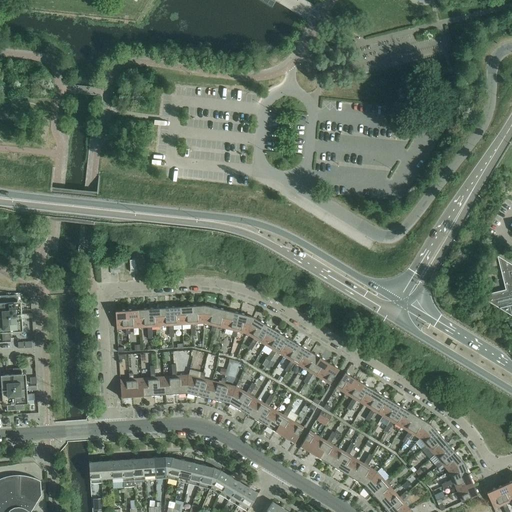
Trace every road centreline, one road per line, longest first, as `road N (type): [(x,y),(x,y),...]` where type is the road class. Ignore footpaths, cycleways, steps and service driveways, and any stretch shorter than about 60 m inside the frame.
road 1 (residential): [(511,460),(493,467),(437,401),(247,290),(207,282),(104,287)]
road 2 (secondary): [(402,303),(259,226),(0,193)]
road 3 (secondary): [(0,202),(223,226),(276,246),(395,317)]
road 4 (tertiary): [(402,303),(511,122)]
road 5 (tertiary): [(280,472),(197,425),(111,428)]
road 6 (residential): [(111,428),(104,287)]
road 7 (secondary): [(395,317),(511,391)]
road 8 (secondary): [(511,370),(402,303)]
